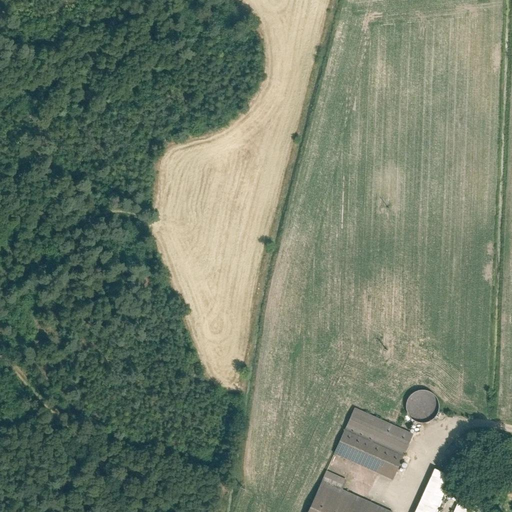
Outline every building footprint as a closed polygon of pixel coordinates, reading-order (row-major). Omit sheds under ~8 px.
[(407,403),(406,410),(411,422),(419,428),(432,427),(441,420),(444,410),(441,399),(435,393),(421,391),(412,396),(407,403)] [(358,409),(338,457),(396,480),(416,433),(358,409)] [(436,472),(418,511),(440,511),(452,486),(454,480),(436,472)] [(329,474),(311,511),(386,511),(344,493),(348,483),(329,474)] [(479,511),(461,503),(457,511),(479,511)]
